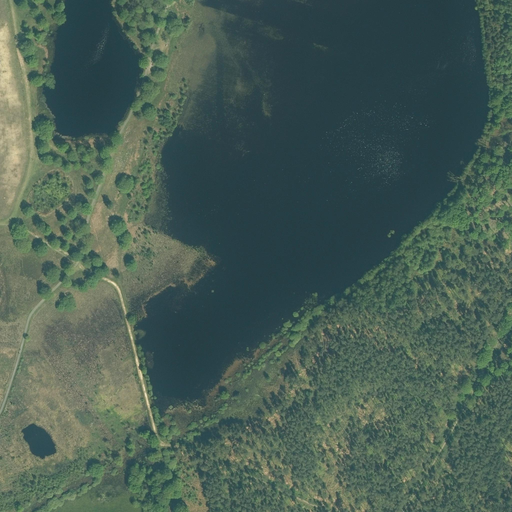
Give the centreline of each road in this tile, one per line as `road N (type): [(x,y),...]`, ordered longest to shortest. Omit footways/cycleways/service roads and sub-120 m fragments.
road 1 (track): [(76,263),(118,289),(158,439),(337,511)]
road 2 (track): [(511,315),(399,511)]
